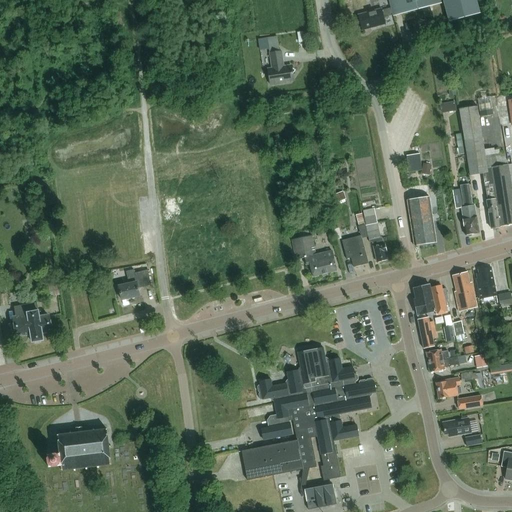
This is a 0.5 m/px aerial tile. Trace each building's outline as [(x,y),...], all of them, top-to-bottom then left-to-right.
[(389,0),(392,8),(382,11),(381,9),(358,15),(362,31),(386,25),(384,18),(393,15),(394,16),(442,3),(441,0),(389,0)] [(444,0),(450,21),(481,13),(477,0),(444,0)] [(268,69),(270,85),(287,82),(295,70),(289,66),(284,67),(282,51),(270,53),(272,68),(268,69)] [(454,85),(447,87),(450,97),(456,95),(454,85)] [(423,96),(425,93),(419,91),(408,116),(420,122),(430,99),(423,96)] [(490,98),(478,100),(481,118),(493,116),(490,98)] [(442,113),(457,111),(455,102),(448,103),(440,104),(442,113)] [(478,106),(459,109),(466,149),(484,146),(478,106)] [(462,134),(456,135),(459,154),(465,153),(462,134)] [(408,172),(421,170),(420,165),(421,164),(419,154),(406,156),(408,166),(407,166),(408,172)] [(423,164),(422,171),(430,173),(432,165),(423,164)] [(511,191),(508,165),(494,167),(504,226),(511,225),(511,191)] [(488,168),(482,169),(483,174),(491,229),(493,228),(500,227),(504,226),(494,167),(488,168)] [(460,185),(461,190),(453,191),(456,209),(462,208),(463,219),(466,235),(480,233),(477,216),(476,216),(475,205),(473,206),(469,184),(460,185)] [(343,191),(336,194),(339,202),(346,199),(343,191)] [(415,246),(437,242),(429,197),(408,200),(415,246)] [(376,215),(364,218),(366,226),(378,223),(377,220),(376,217),(376,215)] [(361,236),(342,241),(347,260),(352,259),(354,267),(369,263),(362,239),(368,237),(365,225),(358,226),(361,236)] [(379,230),(368,233),(369,240),(370,242),(372,242),(377,263),(382,262),(382,263),(391,261),(388,248),(387,249),(385,243),(383,244),(382,237),(381,237),(379,230)] [(313,276),(337,271),(332,251),(316,255),(312,236),(292,240),(296,260),(305,258),(306,265),(310,264),(313,276)] [(480,297),(496,294),(491,267),(479,269),(479,272),(476,273),(477,277),(480,297)] [(138,289),(151,286),(148,269),(135,273),(137,282),(119,286),(122,300),(140,296),(138,289)] [(459,312),(477,307),(471,282),(470,282),(467,271),(452,275),(456,291),(454,292),(459,312)] [(58,283),(46,285),(47,291),(48,297),(60,295),(59,289),(58,283)] [(435,314),(447,311),(441,285),(430,287),(429,284),(413,288),(416,299),(414,299),(417,315),(435,311),(435,314)] [(511,300),(511,293),(498,295),(500,306),(511,304),(511,300)] [(42,332),(52,331),(49,316),(40,317),(39,311),(37,303),(15,307),(17,318),(15,318),(16,323),(9,324),(10,332),(17,331),(18,335),(31,333),(33,342),(44,340),(42,332)] [(428,316),(417,319),(417,320),(424,348),(435,346),(433,338),(437,337),(434,322),(430,323),(428,316)] [(461,321),(453,323),(457,342),(466,340),(461,321)] [(511,322),(507,324),(503,324),(504,331),(511,329),(511,322)] [(453,330),(444,332),(446,342),(455,340),(453,330)] [(464,348),(466,355),(474,353),(472,346),(467,347),(464,348)] [(268,426),(261,428),(263,439),(287,435),(288,441),(241,450),(247,480),(274,475),(303,469),(300,490),(301,496),(303,496),(301,489),(303,489),(304,488),(305,488),(310,468),(316,466),(310,437),(318,436),(321,454),(323,466),(321,466),(324,480),(340,477),(341,477),(334,440),(358,436),(357,428),(356,424),(342,427),(340,413),(371,407),(369,396),(370,396),(372,393),(372,392),(376,392),(373,379),(371,377),(358,380),(355,381),(354,374),(352,367),(352,366),(341,369),(339,358),(329,360),(329,358),(326,357),(325,357),(323,347),(297,352),(299,359),(297,360),(291,369),(291,371),(287,371),(288,379),(287,379),(285,382),(285,383),(271,386),(270,378),(259,381),(260,384),(258,385),(257,387),(259,398),(261,399),(269,397),(270,398),(273,401),(274,400),(277,414),(270,415),(267,420),(268,426)] [(428,362),(449,358),(447,350),(441,351),(441,349),(426,352),(428,362)] [(486,355),(474,357),(477,369),(478,368),(488,366),(486,355)] [(444,366),(459,363),(457,356),(449,358),(428,362),(431,372),(445,369),(444,366)] [(449,396),(458,395),(457,385),(461,384),(459,377),(452,378),(453,380),(447,381),(436,382),(439,398),(449,396)] [(459,409),(483,405),(481,395),(458,399),(459,409)] [(450,436),(472,432),(469,417),(447,421),(448,425),(444,425),(446,433),(449,433),(450,436)] [(109,447),(111,447),(111,445),(109,445),(107,429),(94,430),(94,428),(93,428),(93,430),(83,432),(82,426),(75,427),(75,432),(71,433),(70,431),(69,431),(69,433),(57,435),(59,452),(47,453),(48,466),(61,465),(61,470),(73,469),(74,470),(75,470),(75,468),(85,467),(85,469),(87,469),(86,467),(97,465),(97,467),(99,467),(99,465),(111,464),(109,447)] [(465,438),(467,446),(482,443),(480,435),(465,438)] [(511,480),(511,452),(504,452),(501,467),(508,468),(506,480),(511,480)] [(500,455),(492,453),(491,460),(499,462),(499,460),(500,455)] [(305,488),(304,488),(306,495),(306,498),(308,509),(337,503),(333,483),(305,488)]
